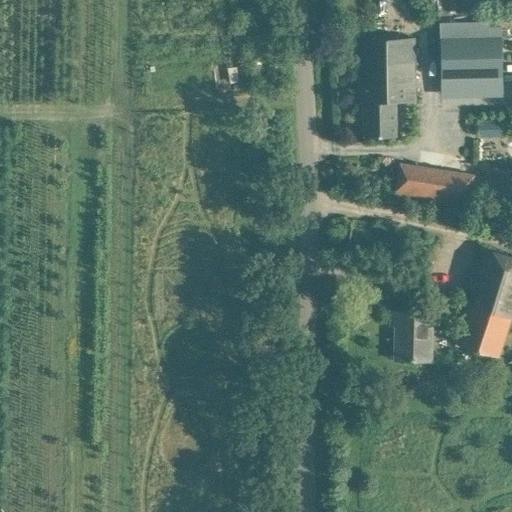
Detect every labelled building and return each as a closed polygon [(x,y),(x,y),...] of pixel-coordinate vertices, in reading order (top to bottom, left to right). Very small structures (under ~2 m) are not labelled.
[(454,0),(454,15),(492,16),(492,0),(454,0)] [(488,37),(440,38),(441,78),(501,77),(501,37),(492,37),(488,37)] [(413,39),(377,39),(357,40),(358,104),(363,103),(363,137),(395,137),(395,103),(414,103),(413,39)] [(473,174),(419,165),(399,162),(394,196),(468,208),(473,174)] [(511,259),(483,248),(469,288),(472,289),(467,303),(468,304),(455,343),(498,358),(511,318),(511,259)] [(432,312),(411,312),(391,311),(390,326),(398,326),(397,335),(395,334),(394,361),(431,361),(432,312)]
